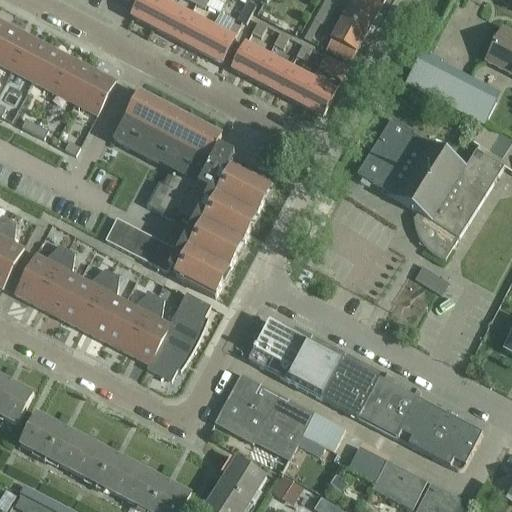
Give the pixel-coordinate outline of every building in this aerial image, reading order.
[(143,0),(139,10),(133,21),(156,33),(169,7),(156,0),(155,0),(143,0)] [(211,0),(199,0),(196,7),(206,12),(211,0)] [(326,0),(318,17),(330,23),(339,6),(326,0)] [(355,0),(353,4),(378,17),(387,0),(355,0)] [(247,29),(254,15),(257,9),(247,4),(237,24),(247,29)] [(353,4),(340,28),(365,42),(378,17),(353,4)] [(169,7),(156,33),(178,44),(191,18),(169,7)] [(213,30),(199,55),(222,67),(241,31),(231,26),(233,23),(220,16),(213,30)] [(327,30),(330,23),(318,17),(304,42),(311,46),(321,27),(327,30)] [(191,18),(178,44),(199,55),(213,30),(191,18)] [(0,45),(9,28),(0,23),(0,45)] [(258,25),(252,37),(261,42),(267,30),(258,25)] [(0,68),(12,75),(30,40),(9,28),(0,45),(0,68)] [(340,28),(326,53),(351,67),(365,42),(340,28)] [(486,64),(511,77),(511,36),(502,31),(486,64)] [(280,37),(274,49),(283,54),(290,41),(280,37)] [(33,86),(52,51),(30,40),(12,75),(33,86)] [(233,73),(256,85),(269,59),(247,47),(233,73)] [(303,49),(297,60),(305,65),(312,53),(303,49)] [(55,97),(73,62),(52,51),(33,86),(55,97)] [(269,59),(256,85),(278,96),(291,70),(269,59)] [(342,84),(348,72),(325,60),(319,72),(342,84)] [(95,73),(73,62),(55,97),(76,109),(95,73)] [(497,104),(417,63),(405,87),(485,128),(497,104)] [(291,70),(278,96),(300,108),(313,82),(291,70)] [(76,109),(98,120),(116,84),(95,73),(76,109)] [(313,82),(300,108),(322,120),(336,94),(313,82)] [(140,97),(115,146),(171,175),(163,188),(159,186),(147,210),(176,226),(179,221),(192,229),(179,255),(174,266),(170,273),(178,277),(176,281),(216,302),(224,287),(219,284),(225,273),(230,276),(238,260),(233,258),(238,247),(243,249),(252,234),(247,231),(252,220),(257,223),(265,207),(260,205),(266,194),(271,196),(272,194),(236,175),(233,173),(232,174),(228,172),(235,159),(217,150),(222,139),(207,132),(204,137),(193,131),(196,126),(180,118),(178,123),(166,117),(169,112),(154,104),(151,109),(140,103),(142,98),(140,97)] [(392,122),(357,178),(383,194),(408,210),(410,211),(411,211),(412,215),(413,215),(414,215),(415,215),(416,215),(417,215),(418,216),(415,221),(414,221),(414,228),(417,236),(420,244),(425,251),(431,257),(438,261),(446,265),(446,264),(459,242),(505,171),(477,153),(467,169),(463,167),(459,168),(458,166),(456,160),(453,156),(449,151),(444,148),(438,146),(437,145),(435,149),(392,122)] [(26,124),(22,132),(33,138),(37,130),(26,124)] [(37,130),(33,138),(44,144),(49,135),(37,130)] [(69,146),(65,155),(76,161),(81,152),(69,146)] [(0,242),(9,224),(2,220),(0,222),(0,242)] [(112,234),(119,238),(125,227),(117,223),(112,234)] [(9,224),(0,242),(0,291),(3,293),(24,253),(14,248),(17,228),(9,224)] [(125,227),(119,238),(126,241),(132,230),(125,227)] [(132,230),(126,241),(133,245),(138,234),(132,230)] [(112,234),(106,245),(114,249),(119,238),(112,234)] [(133,245),(140,248),(145,237),(138,234),(133,245)] [(145,237),(140,248),(146,252),(152,241),(145,237)] [(119,238),(114,249),(120,252),(126,241),(119,238)] [(126,241),(120,252),(127,256),(133,245),(126,241)] [(152,241),(146,252),(153,256),(159,245),(152,241)] [(133,245),(127,256),(134,259),(140,248),(133,245)] [(159,245),(153,256),(160,259),(166,248),(159,245)] [(140,248),(134,259),(141,263),(146,252),(140,248)] [(166,248),(160,259),(167,263),(173,252),(166,248)] [(36,259),(15,299),(38,311),(68,255),(61,251),(46,264),(36,259)] [(146,252),(141,263),(148,267),(153,256),(146,252)] [(173,252),(167,263),(174,266),(179,255),(173,252)] [(68,255),(38,311),(60,323),(82,283),(73,278),(75,259),(68,255)] [(153,256),(148,267),(155,270),(160,259),(153,256)] [(160,259),(155,270),(161,274),(167,263),(160,259)] [(167,263),(161,274),(168,277),(174,266),(167,263)] [(424,269),(422,272),(415,283),(438,298),(441,300),(450,286),(424,269)] [(82,283),(60,323),(83,334),(113,278),(106,274),(91,287),(82,283)] [(113,278),(83,334),(105,346),(127,306),(118,301),(120,282),(113,278)] [(127,306),(105,346),(128,358),(158,301),(150,298),(136,311),(127,306)] [(149,369),(147,373),(172,386),(178,374),(181,376),(197,351),(209,324),(205,323),(212,310),(187,298),(177,317),(171,329),(167,335),(157,354),(149,369)] [(158,301),(128,358),(149,369),(157,354),(167,335),(171,329),(163,325),(165,305),(158,301)] [(254,355),(249,365),(288,385),(308,346),(269,326),(256,351),(254,351),(253,354),(254,355)] [(308,346),(288,385),(323,404),(343,365),(308,346)] [(343,365),(323,404),(359,423),(380,384),(343,365)] [(215,429),(253,448),(254,446),(290,465),(303,438),(314,417),(241,379),(215,429)] [(0,380),(0,420),(18,429),(34,398),(0,380)] [(380,384),(359,423),(398,443),(418,404),(380,384)] [(418,404),(398,443),(430,460),(451,421),(418,404)] [(314,417),(303,438),(335,454),(346,433),(314,417)] [(37,418),(21,449),(72,476),(89,444),(37,418)] [(451,421),(430,460),(451,472),(454,473),(457,473),(459,473),(462,472),(465,471),(467,471),(483,439),(458,425),(451,421)] [(89,444),(72,476),(124,503),(140,471),(89,444)] [(361,478),(373,456),(359,449),(347,471),(361,478)] [(361,478),(375,486),(387,463),(373,456),(361,478)] [(338,459),(333,466),(340,470),(342,468),(344,463),(338,459)] [(237,462),(221,488),(236,497),(252,472),(237,462)] [(371,492),(385,499),(400,471),(387,463),(375,486),(371,492)] [(140,471),(124,503),(141,511),(184,511),(192,498),(140,471)] [(400,471),(385,499),(399,506),(414,478),(400,471)] [(252,472),(236,497),(251,506),(267,481),(252,472)] [(414,478),(399,506),(409,511),(413,511),(427,485),(414,478)] [(279,484),(271,496),(281,502),(292,486),(282,480),(279,484)] [(338,480),(331,489),(341,496),(347,488),(338,480)] [(417,511),(437,511),(446,495),(431,487),(417,511)] [(206,511),(226,511),(236,497),(221,488),(206,511)] [(20,497),(30,502),(35,494),(25,489),(20,497)] [(35,494),(30,502),(39,507),(44,499),(35,494)] [(7,495),(2,503),(12,509),(17,501),(7,495)] [(446,495),(437,511),(456,511),(461,504),(446,495)] [(236,497),(226,511),(247,511),(251,506),(236,497)] [(22,499),(16,511),(17,511),(36,511),(39,508),(22,499)] [(44,499),(39,507),(48,511),(53,503),(44,499)] [(53,503),(48,511),(60,511),(62,508),(53,503)]
